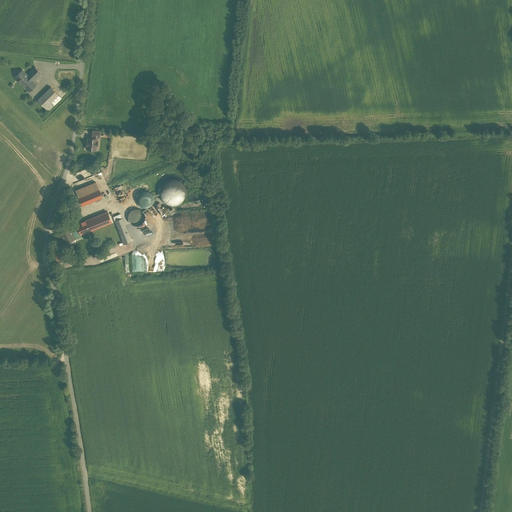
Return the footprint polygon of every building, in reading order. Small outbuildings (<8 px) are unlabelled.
[(35,67),(27,75),(20,82),(29,91),(37,83),(33,80),(40,73),(35,67)] [(15,77),(20,82),(27,75),(22,70),(15,77)] [(47,111),(60,98),(49,87),(36,100),(47,111)] [(92,138),(88,137),(87,141),(86,145),(87,146),(87,149),(96,150),(96,146),(97,146),(98,141),(97,141),(98,136),(93,136),(92,138)] [(161,188),(160,191),(160,195),(161,198),(163,201),(166,203),(169,204),(172,205),(176,205),(179,204),(182,202),(184,199),(185,196),(186,193),(186,189),(185,186),(183,183),(180,181),(177,180),(174,179),(171,179),(167,180),(164,182),(162,185),(161,188)] [(102,197),(96,182),(76,190),(82,205),(102,197)] [(147,207),(149,206),(151,205),(153,203),(153,201),(154,199),(153,197),(152,195),(151,193),(149,192),(147,191),(145,190),(143,191),(141,192),(139,193),(138,195),(137,197),(137,199),(137,201),(138,203),(139,205),(141,206),(143,207),(145,207),(147,207)] [(159,214),(163,212),(158,203),(154,205),(159,214)] [(142,211),(140,209),(138,209),(136,208),(134,209),(132,210),(130,211),(129,213),(128,215),(128,217),(128,220),(129,222),(131,223),(132,225),(135,225),(137,226),(139,225),(141,224),(143,223),(144,221),(145,219),(145,217),(145,214),(144,212),(142,211)] [(107,212),(76,224),(81,234),(99,227),(104,242),(117,237),(107,212)] [(121,214),(113,217),(124,244),(131,241),(121,214)] [(70,226),(59,230),(62,237),(62,238),(64,243),(75,238),(70,226)] [(63,261),(63,253),(54,252),(54,261),(63,261)] [(189,365),(180,366),(188,491),(197,491),(189,365)] [(192,366),(201,495),(210,494),(202,366),(192,366)] [(214,372),(206,373),(213,497),(222,496),(214,372)] [(239,372),(231,373),(239,501),(247,501),(239,372)] [(218,375),(222,431),(230,430),(227,374),(218,375)] [(222,433),(226,499),(234,499),(230,432),(222,433)]
